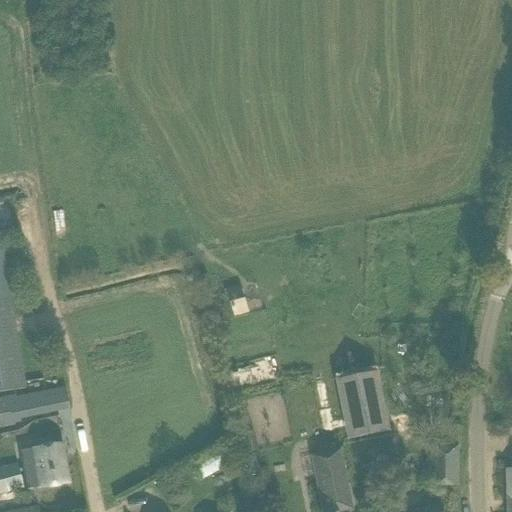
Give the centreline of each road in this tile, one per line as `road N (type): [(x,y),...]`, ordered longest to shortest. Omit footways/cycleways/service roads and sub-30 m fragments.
road 1 (track): [(0,20),(98,511)]
road 2 (unclassified): [(479,511),(485,352),(507,263)]
